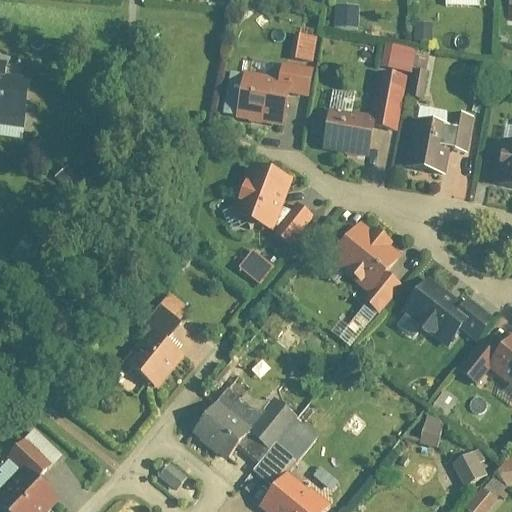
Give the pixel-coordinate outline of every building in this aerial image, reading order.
[(318,45),(298,41),(293,67),(314,70),(318,45)] [(294,134),(299,102),(309,104),(313,72),(283,68),(280,90),(245,85),(239,126),(294,134)] [(409,105),(424,109),(431,80),(416,76),(409,105)] [(404,135),(411,84),(386,81),(379,131),(404,135)] [(0,83),(0,127),(30,131),(34,88),(0,83)] [(337,99),(325,156),(370,165),(377,127),(352,122),(356,102),(337,99)] [(449,160),(469,163),(475,125),(452,121),(450,135),(414,130),(407,176),(446,182),(449,160)] [(511,148),(502,146),(493,193),(511,196),(511,148)] [(252,170),(232,226),(273,240),(293,184),(252,170)] [(311,219),(300,211),(280,239),(292,247),(311,219)] [(332,272),(370,301),(364,308),(382,322),(404,293),(391,283),(406,264),(364,231),(332,272)] [(511,251),(494,243),(485,261),(501,269),(511,251)] [(2,264),(0,267),(0,297),(5,301),(21,277),(2,264)] [(451,355),(466,336),(479,347),(492,331),(475,317),(471,322),(430,289),(406,320),(451,355)] [(150,335),(126,370),(162,395),(187,360),(150,335)] [(482,353),(461,380),(476,392),(497,365),(482,353)] [(511,353),(493,377),(511,392),(511,353)] [(446,398),(432,416),(446,427),(460,409),(446,398)] [(279,405),(255,440),(275,454),(300,420),(279,405)] [(230,472),(252,444),(216,416),(194,443),(230,472)] [(423,435),(420,451),(440,454),(443,439),(423,435)] [(11,464),(25,479),(0,504),(0,508),(3,511),(57,511),(61,509),(36,485),(52,471),(31,447),(11,464)] [(277,454),(258,478),(278,494),(297,471),(277,454)] [(453,471),(467,495),(485,484),(471,461),(453,471)] [(511,467),(501,469),(504,491),(511,490),(511,467)] [(266,511),(327,511),(293,482),(266,511)]
